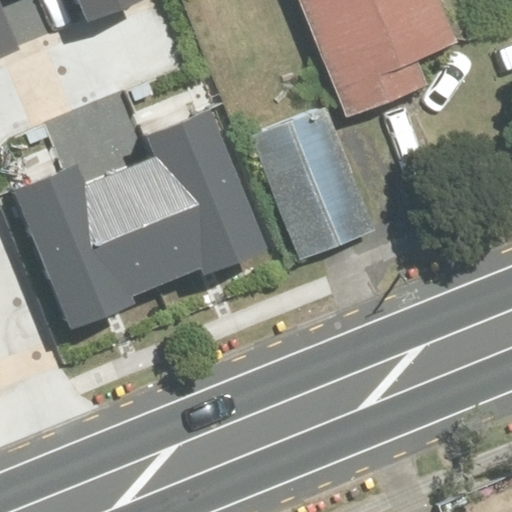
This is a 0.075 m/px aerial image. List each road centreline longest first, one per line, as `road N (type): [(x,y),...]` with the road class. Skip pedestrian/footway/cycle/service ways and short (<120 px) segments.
road 1 (secondary): [(511,330),(68,510)]
road 2 (residential): [(68,510),(0,334)]
road 3 (residential): [(0,106),(135,51)]
